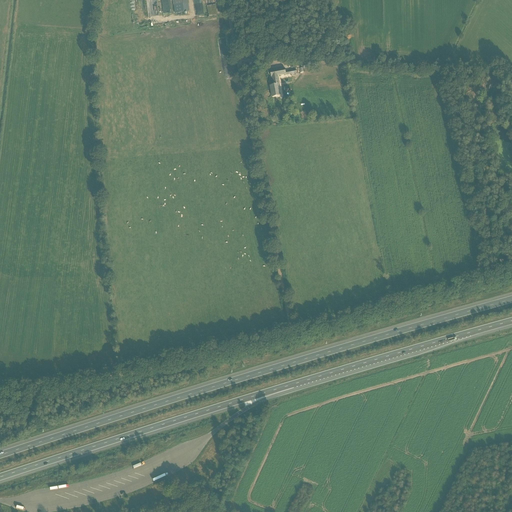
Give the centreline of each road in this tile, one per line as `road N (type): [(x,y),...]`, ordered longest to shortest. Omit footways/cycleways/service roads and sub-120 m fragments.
road 1 (motorway): [(511,299),(0,456)]
road 2 (track): [(0,392),(42,392),(293,335)]
road 3 (motorway): [(0,477),(272,390)]
road 4 (track): [(237,59),(293,335)]
road 5 (motorway): [(272,390),(511,321)]
road 6 (track): [(293,335),(511,273)]
road 7 (track): [(300,63),(439,68)]
road 8 (unclassified): [(225,0),(237,59),(300,63)]
